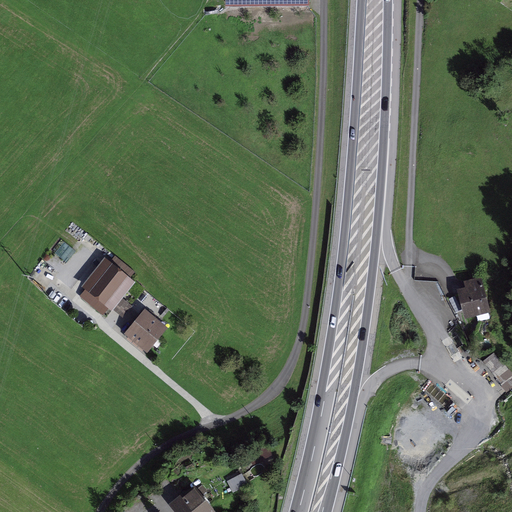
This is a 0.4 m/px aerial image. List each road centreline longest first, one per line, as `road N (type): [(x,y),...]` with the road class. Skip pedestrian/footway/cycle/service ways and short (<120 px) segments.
road 1 (track): [(102,511),(144,462),(267,397),(301,340),(316,227),(325,0)]
road 2 (trunk): [(325,511),(366,319),(387,0)]
road 3 (trunk): [(361,0),(341,260),(298,511)]
